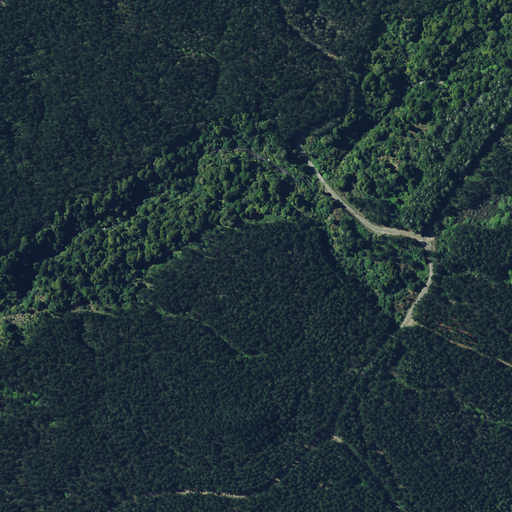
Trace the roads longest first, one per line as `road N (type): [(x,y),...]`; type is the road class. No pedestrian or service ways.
road 1 (track): [(426,231),(343,202),(308,156),(301,125),(333,113),(345,90),(336,64),(281,14),(278,0)]
road 2 (track): [(84,511),(152,479),(230,485),(263,478),(326,426)]
road 3 (track): [(326,426),(347,381),(425,278),(426,231)]
road 4 (track): [(511,113),(444,194),(426,231)]
